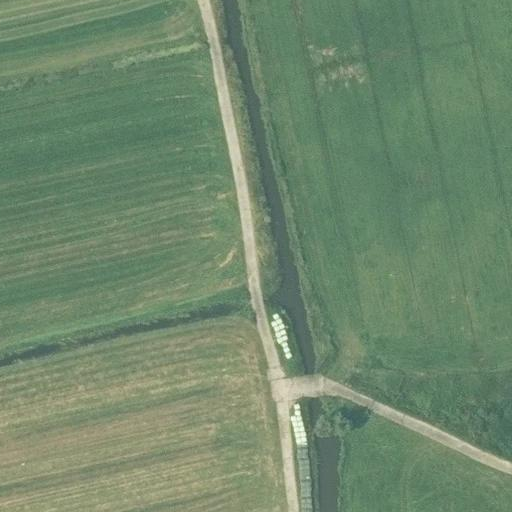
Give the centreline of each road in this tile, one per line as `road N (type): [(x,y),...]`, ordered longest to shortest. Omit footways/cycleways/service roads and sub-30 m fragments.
road 1 (track): [(294,511),(281,387),(257,310),(204,0)]
road 2 (track): [(511,467),(321,383),(281,387)]
